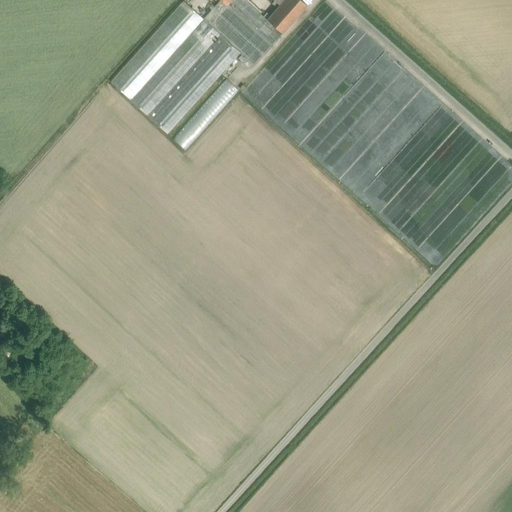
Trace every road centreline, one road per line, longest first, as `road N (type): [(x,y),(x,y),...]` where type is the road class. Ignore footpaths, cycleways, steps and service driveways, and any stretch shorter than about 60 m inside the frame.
road 1 (unclassified): [(511,200),(229,511)]
road 2 (track): [(5,198),(184,0)]
road 3 (unclassified): [(511,159),(335,0)]
